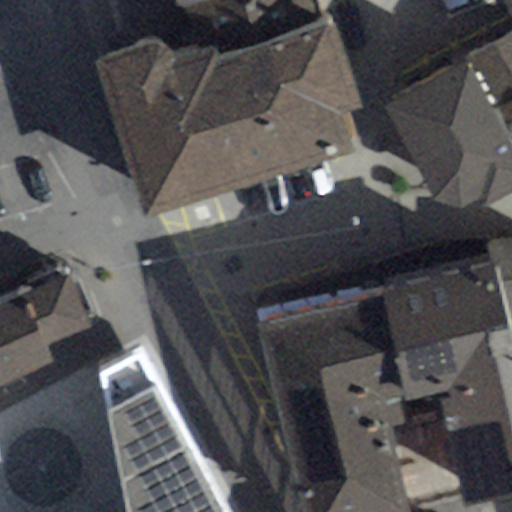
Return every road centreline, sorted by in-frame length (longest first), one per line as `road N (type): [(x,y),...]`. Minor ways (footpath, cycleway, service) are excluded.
road 1 (residential): [(158,313),(407,228)]
road 2 (tertiary): [(117,232),(35,0)]
road 3 (residential): [(407,228),(376,122),(389,0)]
road 4 (tertiary): [(269,511),(158,313)]
road 5 (residential): [(0,401),(158,313)]
road 6 (residential): [(117,232),(0,271)]
